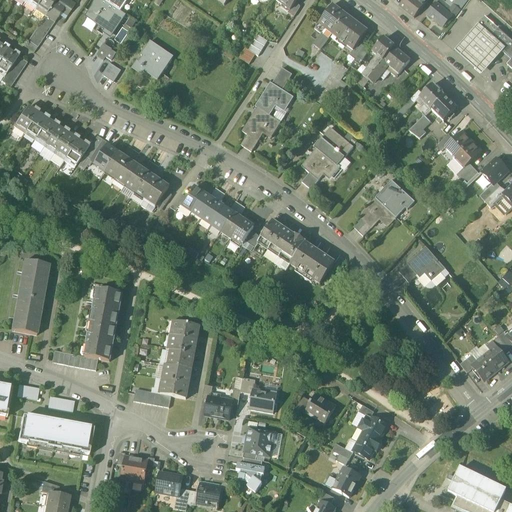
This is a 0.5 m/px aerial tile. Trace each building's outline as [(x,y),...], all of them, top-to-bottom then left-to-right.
[(27,0),(25,4),(35,10),(41,0),(27,0)] [(56,0),(41,0),(35,10),(45,17),(55,1),(56,0)] [(75,5),(67,0),(56,0),(55,1),(65,7),(61,13),(67,17),(75,5)] [(126,16),(120,12),(102,0),(94,0),(83,16),(104,31),(102,33),(110,38),(126,16)] [(102,0),(120,12),(128,0),(102,0)] [(274,0),(289,11),(290,12),(295,5),(298,0),(274,0)] [(428,0),(404,0),(399,7),(414,19),(428,0)] [(451,9),(440,0),(436,4),(452,18),(454,19),(461,10),(454,4),(453,6),(451,9)] [(465,5),(458,0),(455,0),(451,5),(453,6),(454,4),(461,10),(465,5)] [(65,7),(55,1),(45,17),(45,18),(54,24),(61,13),(65,7)] [(436,4),(426,15),(443,29),(452,18),(436,4)] [(295,5),(290,12),(289,11),(287,14),(294,18),(300,9),(295,5)] [(332,6),(318,25),(326,31),(331,35),(337,27),(345,16),(332,6)] [(345,16),(337,27),(331,35),(352,51),(353,51),(358,44),(367,32),(345,16)] [(54,24),(45,18),(42,22),(51,29),(54,24)] [(511,42),(484,18),(476,27),(478,30),(502,50),(501,51),(505,55),(511,61),(507,66),(511,70),(511,42)] [(51,29),(42,22),(38,27),(48,34),(51,29)] [(48,34),(38,27),(35,32),(44,39),(48,34)] [(471,38),(455,55),(481,80),(496,64),(505,55),(478,30),(471,38)] [(331,35),(326,31),(323,36),(322,37),(327,40),(331,35)] [(44,39),(35,32),(32,37),(41,44),(44,39)] [(327,40),(322,37),(323,36),(322,35),(314,46),(320,51),(327,40)] [(264,47),(267,42),(257,36),(254,41),(264,47)] [(41,44),(32,37),(28,42),(38,48),(41,44)] [(384,40),(372,54),(379,59),(382,62),(383,62),(394,48),(384,40)] [(261,52),(264,47),(254,41),(251,46),(261,52)] [(172,59),(149,43),(141,55),(143,57),(138,65),(146,70),(144,72),(157,81),(172,59)] [(358,44),(353,51),(352,51),(348,56),(355,61),(357,58),(364,48),(358,44)] [(105,58),(111,62),(117,54),(103,45),(96,57),(103,61),(105,58)] [(258,57),(261,52),(251,46),(248,51),(258,57)] [(394,48),(383,62),(388,67),(398,75),(410,62),(394,48)] [(255,56),(245,49),(239,59),(249,65),(255,56)] [(7,51),(0,62),(0,77),(3,79),(4,78),(8,73),(11,68),(14,63),(18,58),(7,51)] [(27,64),(18,58),(14,63),(24,69),(27,64)] [(375,60),(365,71),(371,76),(382,62),(379,59),(375,60)] [(371,76),(368,80),(373,84),(388,67),(383,62),(382,62),(371,76)] [(24,69),(14,63),(11,68),(21,74),(24,69)] [(338,64),(318,94),(328,101),(341,81),(348,71),(338,64)] [(110,65),(102,77),(113,83),(120,71),(110,65)] [(21,74),(11,68),(8,73),(17,79),(21,74)] [(292,76),(282,69),(275,80),(285,86),(292,76)] [(371,76),(365,71),(362,76),(368,80),(371,76)] [(17,79),(8,73),(4,78),(14,84),(17,79)] [(14,84),(4,78),(3,79),(1,83),(10,89),(14,84)] [(285,86),(275,80),(272,85),(282,92),(285,86)] [(267,92),(266,91),(255,108),(257,109),(259,110),(269,117),(277,104),(286,110),(293,99),(282,92),(272,85),(270,84),(270,85),(271,86),(267,92)] [(432,86),(419,99),(424,104),(430,111),(431,110),(431,111),(444,98),(432,86)] [(444,98),(431,111),(439,119),(442,121),(443,123),(456,110),(444,98)] [(410,101),(392,119),(397,123),(414,105),(410,101)] [(27,109),(14,129),(24,136),(38,116),(27,109)] [(259,110),(255,117),(253,116),(242,133),(247,136),(258,143),(265,131),(273,136),(281,124),(269,117),(259,110)] [(38,116),(24,136),(34,143),(47,123),(38,116)] [(424,117),(409,132),(420,141),(425,136),(420,132),(430,122),(424,117)] [(47,123),(34,143),(44,149),(57,129),(47,123)] [(57,129),(44,149),(54,156),(67,136),(57,129)] [(353,149),(332,131),(325,139),(323,137),(314,148),(316,150),(317,150),(338,167),(353,149)] [(452,142),(445,148),(446,149),(455,159),(471,143),(462,133),(452,142)] [(348,134),(344,139),(355,148),(359,143),(348,134)] [(67,136),(54,156),(64,163),(77,143),(67,136)] [(258,143),(247,136),(241,147),(251,153),(258,143)] [(447,136),(437,147),(442,152),(446,149),(445,148),(452,142),(447,136)] [(98,138),(85,158),(90,161),(103,141),(98,138)] [(90,161),(89,162),(94,166),(107,148),(109,145),(103,141),(90,161)] [(64,163),(63,163),(74,170),(89,147),(84,144),(82,146),(78,142),(77,143),(64,163)] [(471,143),(455,159),(464,169),(465,169),(469,165),(481,154),(471,143)] [(107,148),(94,166),(106,174),(118,156),(107,148)] [(123,159),(128,162),(135,152),(130,149),(123,159)] [(316,150),(301,168),(314,179),(318,182),(326,174),(332,179),(340,169),(338,167),(317,150),(316,150)] [(140,156),(135,152),(128,162),(133,165),(140,156)] [(118,156),(106,174),(116,180),(128,162),(123,159),(118,156)] [(496,161),(482,174),(494,186),(507,173),(496,161)] [(133,165),(128,162),(116,180),(126,187),(138,169),(133,165)] [(143,172),(148,175),(154,166),(149,162),(143,172)] [(465,169),(464,169),(456,176),(462,181),(473,171),(469,165),(465,169)] [(159,169),(154,166),(148,175),(153,179),(159,169)] [(143,172),(138,169),(126,187),(135,193),(148,175),(143,172)] [(473,171),(462,181),(467,186),(478,176),(473,171)] [(148,175),(135,193),(145,200),(157,182),(153,179),(148,175)] [(314,179),(309,175),(302,184),(306,188),(314,179)] [(314,179),(306,188),(311,191),(318,182),(314,179)] [(157,182),(145,200),(144,203),(155,210),(169,190),(157,182)] [(392,182),(375,200),(392,215),(401,206),(405,209),(413,201),(392,182)] [(511,186),(503,195),(504,196),(511,204),(511,186)] [(204,196),(194,189),(187,200),(182,207),(183,208),(192,214),(204,196)] [(216,189),(209,199),(214,202),(220,193),(216,189)] [(503,195),(498,190),(489,198),(495,204),(504,196),(503,195)] [(145,200),(135,193),(131,200),(140,207),(144,203),(145,200)] [(160,203),(166,207),(172,197),(167,193),(160,203)] [(225,196),(220,193),(214,202),(219,205),(225,196)] [(182,196),(174,207),(180,212),(180,211),(183,208),(182,207),(187,200),(182,196)] [(204,196),(192,214),(202,220),(214,202),(209,199),(204,196)] [(375,200),(359,218),(366,224),(371,229),(380,219),(389,227),(396,219),(392,215),(375,200)] [(214,202),(202,220),(212,227),(224,209),(219,205),(214,202)] [(153,214),(155,210),(144,203),(140,207),(146,211),(146,210),(153,214)] [(240,206),(236,203),(229,212),(234,216),(240,206)] [(240,206),(234,216),(239,219),(245,209),(240,206)] [(190,217),(192,214),(183,208),(180,211),(183,213),(183,215),(187,218),(190,217)] [(224,209),(212,227),(222,234),(234,216),(229,212),(224,209)] [(234,216),(222,234),(231,241),(244,222),(239,219),(234,216)] [(362,220),(353,229),(358,233),(366,224),(362,220)] [(244,222),(231,241),(242,247),(245,242),(251,232),(254,229),(244,222)] [(272,223),(257,245),(268,252),(283,230),(272,223)] [(366,224),(358,233),(363,238),(371,229),(366,224)] [(283,230),(268,252),(279,259),(294,237),(283,230)] [(251,232),(245,242),(250,246),(256,236),(251,232)] [(294,237),(279,259),(290,266),(305,244),(294,237)] [(305,244),(290,266),(305,276),(320,255),(305,244)] [(426,250),(408,265),(413,271),(418,276),(418,277),(425,271),(433,280),(445,271),(426,250)] [(320,255),(305,276),(320,286),(335,265),(320,255)] [(49,267),(24,263),(11,333),(36,337),(49,267)] [(408,265),(399,273),(404,279),(413,271),(408,265)] [(413,271),(404,279),(409,284),(418,276),(413,271)] [(433,280),(425,271),(418,277),(418,278),(428,289),(429,289),(430,289),(431,289),(432,289),(448,275),(445,271),(433,280)] [(511,273),(511,272),(498,282),(507,294),(511,289),(511,273)] [(122,295),(99,291),(97,301),(94,303),(93,313),(95,316),(93,325),(116,329),(122,295)] [(200,327),(174,323),(171,338),(197,342),(200,327)] [(116,329),(93,325),(91,335),(88,337),(86,346),(88,349),(87,359),(98,361),(110,363),(116,329)] [(508,338),(505,334),(499,338),(501,340),(508,350),(511,346),(511,344),(507,339),(508,338)] [(197,342),(171,338),(168,352),(170,352),(194,357),(197,342)] [(501,340),(495,345),(497,348),(502,355),(508,350),(501,340)] [(495,345),(493,343),(487,348),(491,352),(484,358),(496,373),(509,363),(502,355),(497,348),(495,345)] [(194,357),(170,352),(167,367),(191,372),(194,357)] [(87,359),(54,353),(52,365),(96,373),(98,361),(87,359)] [(484,358),(478,363),(473,357),(465,362),(472,371),(474,370),(484,383),(496,373),(484,358)] [(465,362),(460,366),(467,375),(472,371),(465,362)] [(167,367),(166,367),(163,381),(189,386),(191,372),(167,367)] [(256,383),(243,380),(240,393),(252,396),(253,391),(254,391),(256,383)] [(189,386),(163,381),(160,396),(171,398),(186,401),(189,386)] [(212,389),(205,387),(202,401),(207,402),(208,398),(211,399),(213,389),(212,389)] [(233,391),(212,387),(212,389),(213,389),(211,399),(231,402),(233,391)] [(0,414),(7,415),(12,390),(0,388),(0,414)] [(38,391),(19,388),(17,398),(36,402),(38,391)] [(240,393),(233,391),(231,402),(232,403),(231,405),(238,407),(240,393)] [(254,391),(253,391),(252,396),(249,411),(273,414),(276,395),(254,391)] [(148,394),(142,393),(140,404),(146,405),(148,394)] [(154,395),(148,394),(146,405),(151,406),(154,395)] [(160,396),(154,395),(151,406),(157,407),(160,396)] [(160,396),(157,407),(163,408),(165,397),(160,396)] [(336,409),(316,396),(311,403),(309,407),(310,407),(306,412),(307,413),(318,420),(317,421),(325,426),(336,409)] [(165,397),(163,408),(169,409),(171,398),(165,397)] [(211,399),(208,398),(207,402),(205,418),(228,423),(231,405),(232,403),(231,402),(211,399)] [(311,403),(303,398),(299,405),(305,409),(302,414),(305,416),(307,413),(306,412),(310,407),(309,407),(311,403)] [(74,404),(50,400),(48,410),(72,415),(74,404)] [(299,405),(293,415),(298,419),(302,414),(305,409),(299,405)] [(374,414),(363,407),(360,411),(359,414),(365,417),(366,416),(371,419),(374,414)] [(359,414),(352,426),(359,430),(366,434),(380,441),(387,428),(371,419),(366,416),(365,417),(359,414)] [(71,427),(44,422),(44,419),(39,418),(38,421),(22,418),(18,444),(27,445),(27,444),(46,448),(46,449),(60,452),(60,450),(79,454),(79,455),(88,457),(93,431),(77,428),(78,425),(72,424),(71,427)] [(278,436),(249,431),(247,438),(246,438),(245,446),(246,446),(245,453),(257,456),(270,458),(272,445),(276,446),(277,437),(278,436)] [(357,444),(350,440),(345,450),(352,454),(353,452),(369,461),(380,441),(366,434),(362,441),(359,439),(357,444)] [(345,450),(336,445),(332,453),(339,456),(348,461),(352,454),(345,450)] [(257,456),(245,453),(244,453),(243,460),(244,460),(256,462),(257,456)] [(125,456),(119,454),(117,466),(123,467),(125,458),(125,456)] [(348,461),(339,456),(336,462),(346,467),(348,461)] [(136,461),(125,458),(123,467),(120,481),(132,483),(136,461)] [(256,462),(244,460),(243,466),(261,469),(262,463),(256,462)] [(148,463),(136,461),(132,483),(144,486),(147,471),(148,463)] [(161,464),(154,463),(153,472),(152,474),(159,475),(161,464)] [(243,466),(237,465),(236,472),(240,473),(240,476),(239,476),(239,478),(249,485),(247,488),(255,494),(262,486),(260,484),(262,476),(263,477),(265,470),(261,469),(243,466)] [(507,491),(460,469),(452,484),(448,493),(457,497),(452,509),(458,511),(511,511),(511,506),(501,502),(507,491)] [(360,478),(344,470),(333,490),(349,499),(360,478)] [(183,479),(159,474),(159,475),(155,493),(179,498),(183,479)] [(221,490),(199,487),(198,494),(196,505),(208,507),(209,504),(218,506),(221,490)] [(190,493),(183,491),(178,511),(186,511),(187,507),(190,493)] [(198,494),(190,493),(187,507),(195,508),(196,505),(198,494)] [(66,511),(69,497),(49,494),(46,509),(64,511),(66,511)] [(334,500),(323,494),(318,503),(321,504),(321,503),(330,508),(334,500)] [(321,504),(316,511),(333,511),(335,510),(330,508),(321,503),(321,504)]
